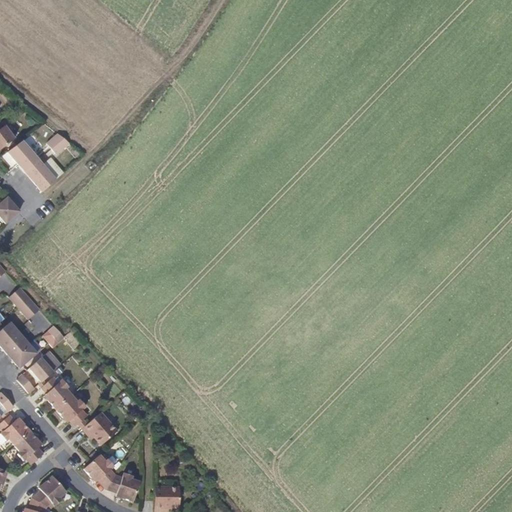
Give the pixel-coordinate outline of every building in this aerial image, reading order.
[(4,125),(0,128),(0,150),(16,139),(4,125)] [(45,144),(50,149),(63,139),(56,134),(45,144)] [(63,139),(50,149),(55,155),(69,144),(63,139)] [(23,171),(39,158),(24,142),(8,154),(17,164),(23,171)] [(42,193),(57,179),(39,158),(23,171),(42,193)] [(20,212),(6,196),(0,200),(0,215),(6,223),(20,212)] [(19,289),(7,299),(16,310),(28,299),(19,289)] [(28,299),(16,310),(28,323),(40,313),(28,299)] [(0,348),(18,369),(35,354),(9,323),(0,330),(0,348)] [(62,338),(53,327),(46,333),(55,344),(62,338)] [(40,384),(52,375),(39,360),(27,370),(40,384)] [(22,374),(18,369),(12,374),(16,377),(14,380),(28,395),(31,392),(33,391),(20,376),(22,374)] [(47,402),(55,410),(71,396),(64,389),(68,386),(62,379),(57,384),(52,378),(39,390),(45,395),(43,398),(43,401),(44,403),(47,402)] [(0,405),(7,413),(14,407),(0,393),(0,405)] [(80,400),(77,403),(71,396),(55,410),(62,419),(61,422),(63,424),(65,423),(67,424),(69,423),(75,429),(78,426),(87,418),(82,412),(87,408),(80,400)] [(6,414),(0,419),(0,437),(4,442),(6,440),(12,447),(29,433),(20,423),(22,422),(18,418),(14,422),(6,414)] [(101,447),(113,437),(97,417),(81,430),(91,441),(94,439),(101,447)] [(29,433),(12,447),(17,453),(15,455),(21,462),(23,460),(29,467),(42,455),(37,450),(42,446),(41,445),(41,444),(38,441),(37,442),(29,433)] [(98,457),(81,472),(105,491),(115,477),(111,474),(115,468),(109,463),(105,466),(98,457)] [(39,491),(42,493),(34,502),(48,511),(55,506),(57,509),(63,505),(60,500),(66,494),(52,477),(44,485),(40,485),(37,489),(39,491)] [(115,477),(105,491),(109,494),(111,492),(117,496),(115,498),(116,501),(117,501),(120,501),(128,504),(136,483),(129,480),(119,480),(115,477)] [(177,489),(154,488),(153,511),(167,511),(168,511),(178,510),(177,489)] [(48,511),(34,502),(30,511),(29,511),(26,511),(25,511),(48,511)]
